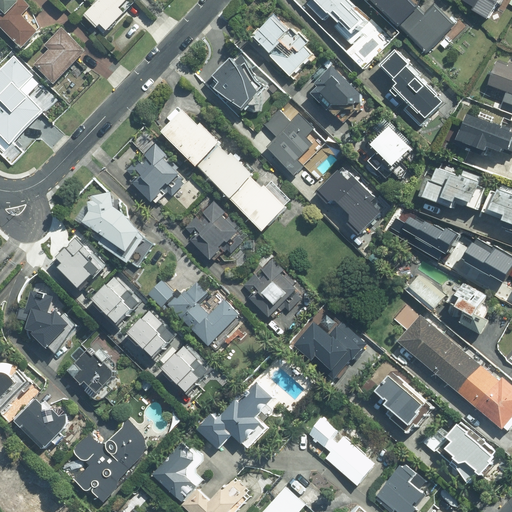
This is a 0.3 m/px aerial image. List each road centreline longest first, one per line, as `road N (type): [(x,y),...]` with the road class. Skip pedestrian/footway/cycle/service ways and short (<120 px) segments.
road 1 (residential): [(212,0),(38,182),(0,190)]
road 2 (unknown): [(85,133),(278,331)]
road 3 (unknown): [(0,277),(22,231),(40,257),(14,297),(7,327),(75,400)]
road 4 (unknown): [(164,51),(333,222)]
road 5 (unknown): [(376,511),(314,462),(235,454),(207,485)]
road 6 (unknown): [(212,0),(340,135)]
road 7 (unknown): [(406,367),(511,445)]
